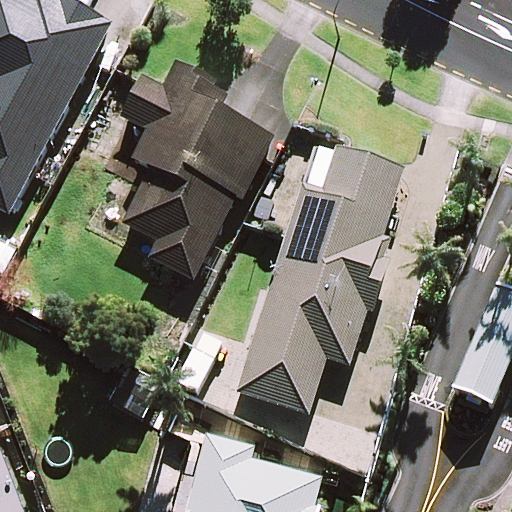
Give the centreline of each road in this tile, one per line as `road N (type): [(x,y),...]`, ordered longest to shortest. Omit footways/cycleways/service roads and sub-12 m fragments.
road 1 (residential): [(437,496),(430,405),(511,220)]
road 2 (tertiary): [(401,0),(511,53)]
